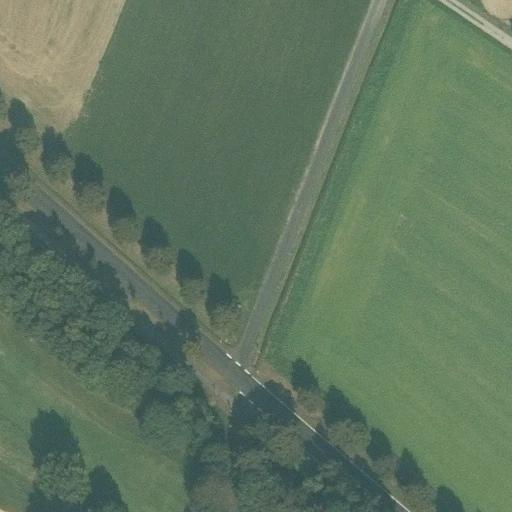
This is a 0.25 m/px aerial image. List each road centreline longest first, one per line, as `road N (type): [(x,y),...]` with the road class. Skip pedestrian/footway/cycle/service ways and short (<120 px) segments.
road 1 (residential): [(231,373),(381,0)]
road 2 (tertiary): [(0,169),(231,373)]
road 3 (tertiary): [(231,373),(391,511)]
